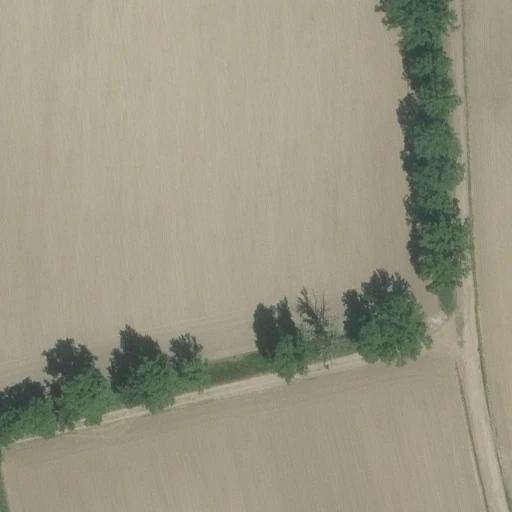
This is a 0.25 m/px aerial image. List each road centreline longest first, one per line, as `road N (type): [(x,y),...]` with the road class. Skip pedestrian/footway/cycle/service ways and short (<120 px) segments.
road 1 (track): [(0,437),(159,414),(463,330)]
road 2 (track): [(463,330),(434,0)]
road 3 (track): [(505,511),(463,330)]
